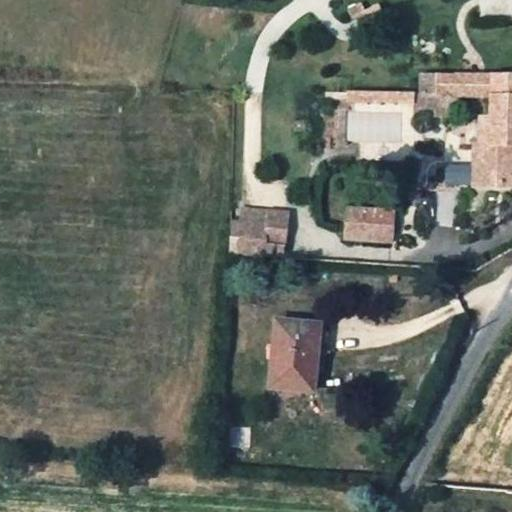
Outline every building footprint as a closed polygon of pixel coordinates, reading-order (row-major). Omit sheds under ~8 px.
[(414,118),(458,119),(459,95),(457,95),(458,75),(419,73),(418,93),(415,93),(414,118)] [(511,102),(491,102),(488,192),(511,192),(511,102)] [(394,208),(344,205),(342,240),(392,243),(394,208)] [(284,210),(237,208),(234,260),(281,262),(284,210)] [(309,390),(312,370),(314,327),(279,325),(274,387),(309,390)]
